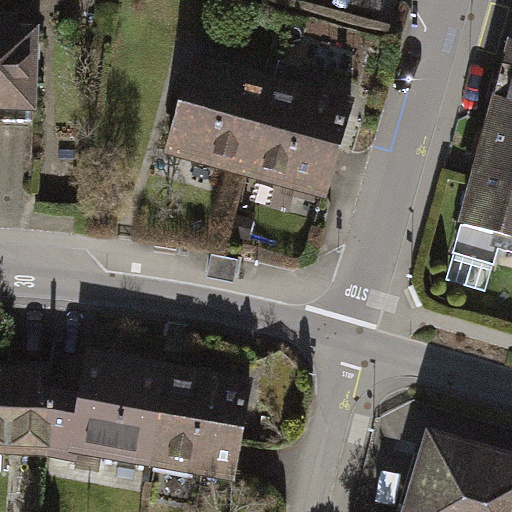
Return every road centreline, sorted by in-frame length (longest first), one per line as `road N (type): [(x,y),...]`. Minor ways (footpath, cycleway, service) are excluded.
road 1 (residential): [(351,340),(139,289),(0,275)]
road 2 (residential): [(453,0),(351,340)]
road 3 (residential): [(351,340),(312,511)]
road 4 (residential): [(511,387),(351,340)]
